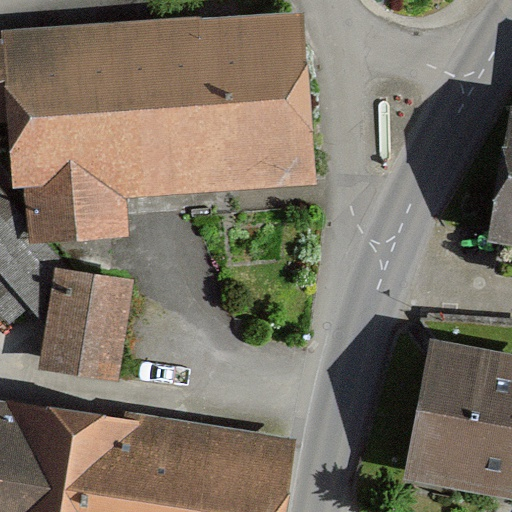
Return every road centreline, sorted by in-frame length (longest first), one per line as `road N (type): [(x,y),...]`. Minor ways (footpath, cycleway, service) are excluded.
road 1 (tertiary): [(319,511),(337,414),(388,250)]
road 2 (residential): [(388,250),(355,185),(344,42)]
road 3 (tertiary): [(388,250),(475,88)]
road 4 (residential): [(344,42),(475,88)]
